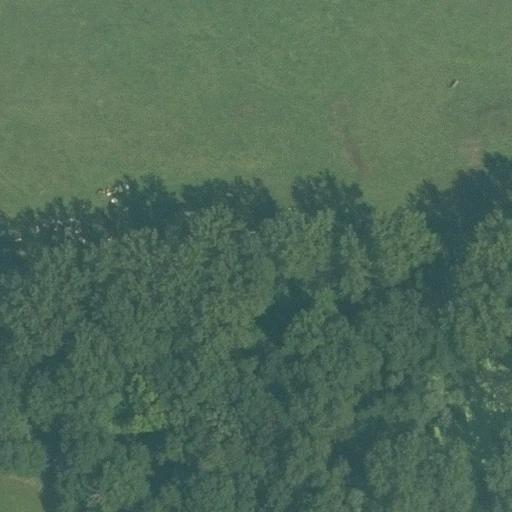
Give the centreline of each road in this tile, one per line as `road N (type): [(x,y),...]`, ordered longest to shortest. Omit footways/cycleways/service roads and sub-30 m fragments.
road 1 (track): [(0,463),(84,462),(271,417),(402,338),(511,312)]
road 2 (track): [(0,260),(447,247),(511,233)]
